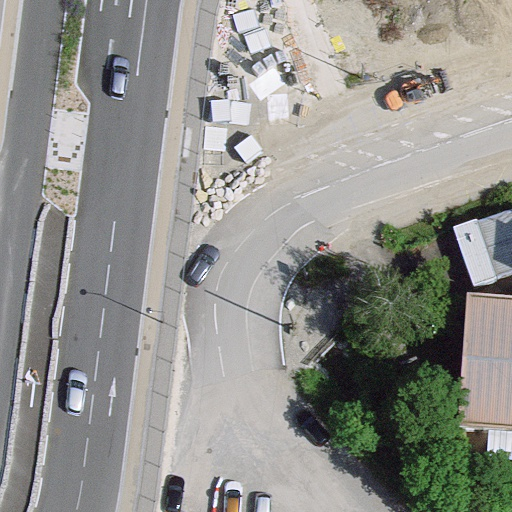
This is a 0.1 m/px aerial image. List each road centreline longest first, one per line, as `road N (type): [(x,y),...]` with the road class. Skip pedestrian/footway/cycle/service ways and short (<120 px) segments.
road 1 (primary): [(75,511),(140,3)]
road 2 (primary): [(46,0),(0,333)]
